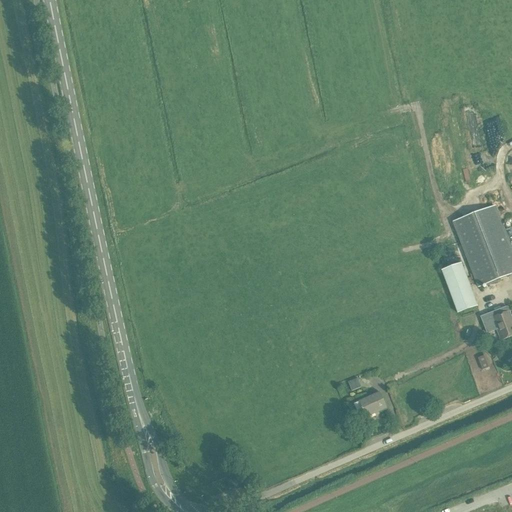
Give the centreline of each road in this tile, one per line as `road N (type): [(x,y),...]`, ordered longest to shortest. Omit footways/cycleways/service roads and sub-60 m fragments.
road 1 (primary): [(138,413),(50,0)]
road 2 (unclassified): [(204,511),(511,387)]
